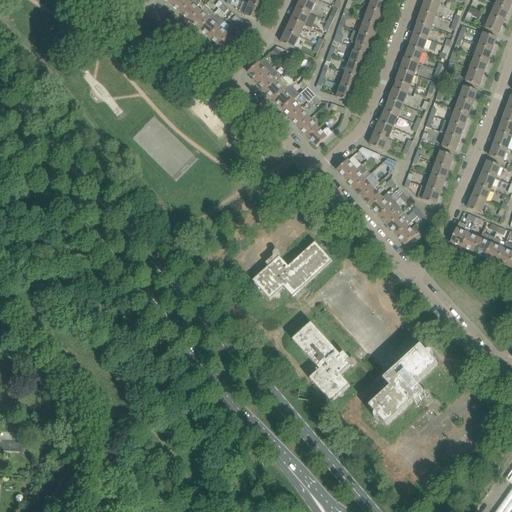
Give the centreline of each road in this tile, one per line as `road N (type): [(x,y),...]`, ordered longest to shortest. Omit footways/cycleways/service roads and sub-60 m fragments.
road 1 (secondary): [(372,511),(0,75)]
road 2 (secondary): [(0,130),(284,462)]
road 3 (residential): [(438,250),(511,56)]
road 4 (residential): [(316,170),(365,121),(412,0)]
road 5 (unknown): [(418,438),(465,396),(464,377),(413,317)]
road 6 (residential): [(412,279),(316,170)]
road 7 (residential): [(503,373),(412,279)]
road 8 (residential): [(316,170),(231,78)]
